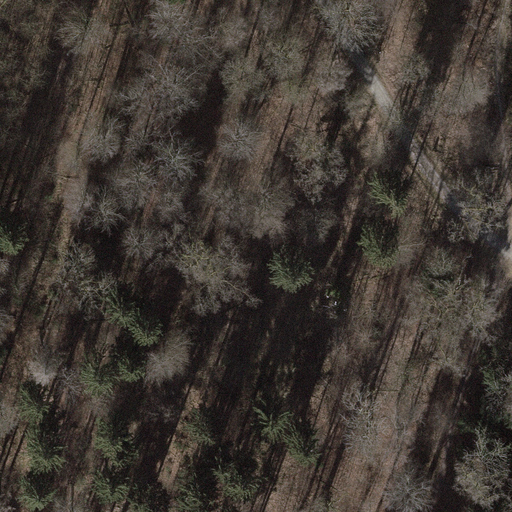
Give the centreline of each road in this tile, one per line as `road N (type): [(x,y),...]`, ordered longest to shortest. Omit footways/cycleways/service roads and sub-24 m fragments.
road 1 (track): [(430,511),(511,253),(499,97),(506,0)]
road 2 (track): [(326,0),(460,214),(511,253)]
